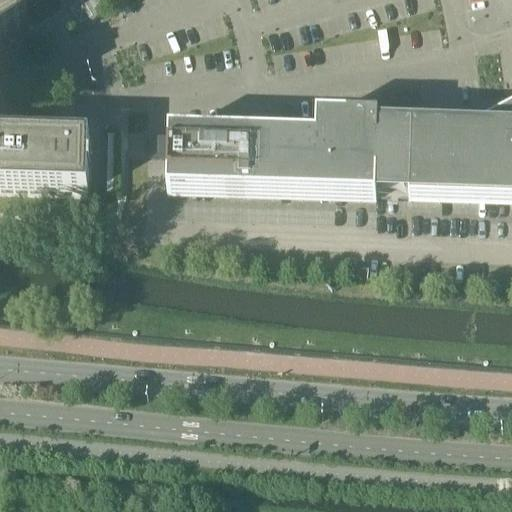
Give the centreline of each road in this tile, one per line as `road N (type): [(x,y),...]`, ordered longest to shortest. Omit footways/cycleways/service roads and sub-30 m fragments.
road 1 (secondary): [(0,415),(511,459)]
road 2 (secondary): [(511,411),(0,370)]
